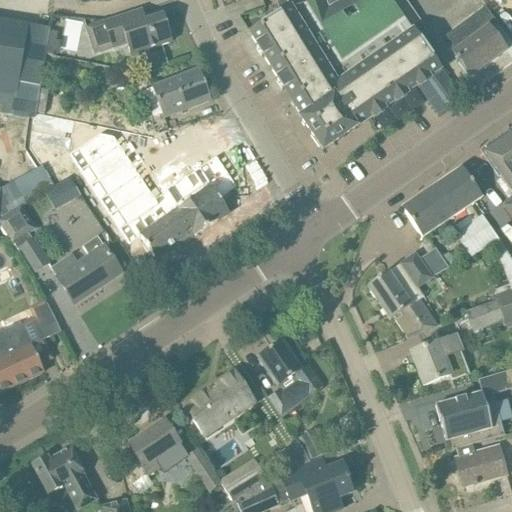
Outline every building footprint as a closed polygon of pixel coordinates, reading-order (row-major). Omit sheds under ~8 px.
[(496,24),(485,8),(442,40),(470,77),(505,51),(489,29),(496,24)] [(325,65),(290,9),(249,34),(257,47),(255,48),(262,58),(263,57),(277,80),(275,81),(282,92),(284,90),(290,101),(301,119),(299,120),(318,148),(322,153),(372,119),(373,120),(384,112),(383,111),(394,103),(395,105),(407,97),(406,95),(417,87),(418,89),(429,81),(428,79),(440,71),(413,32),(343,81),(344,83),(338,87),(331,76),(325,65)] [(144,22),(141,10),(129,13),(124,15),(103,22),(90,27),(94,39),(107,35),(108,38),(123,33),(132,59),(149,54),(148,50),(171,43),(162,16),(144,22)] [(0,115),(11,117),(33,120),(33,115),(35,115),(45,56),(48,32),(49,29),(46,28),(28,26),(0,21),(0,115)] [(48,32),(45,56),(53,57),(57,34),(48,32)] [(210,101),(199,70),(180,78),(152,88),(163,119),(192,108),(210,101)] [(108,130),(142,137),(146,122),(111,114),(108,130)] [(33,120),(32,126),(41,128),(43,117),(35,115),(33,115),(33,120)] [(43,117),(41,128),(51,130),(53,119),(43,117)] [(53,119),(51,130),(61,132),(64,121),(53,119)] [(64,121),(61,132),(71,134),(74,123),(64,121)] [(32,133),(30,143),(39,145),(41,134),(32,132),(32,133)] [(511,133),(483,154),(511,194),(511,201),(503,207),(511,219),(511,289),(511,290),(511,291),(511,133)] [(41,134),(39,145),(49,147),(51,136),(41,134)] [(51,136),(49,147),(58,149),(61,138),(51,136)] [(99,136),(68,156),(129,246),(141,239),(156,260),(194,235),(195,237),(217,222),(217,221),(229,214),(219,200),(237,188),(216,157),(187,177),(186,176),(164,191),(165,193),(154,200),(113,138),(99,136)] [(61,138),(58,149),(68,151),(70,140),(61,138)] [(431,189),(401,209),(422,240),(452,219),(465,210),(470,207),(481,199),(461,169),(431,189)] [(69,179),(43,193),(54,212),(81,196),(78,193),(69,179)] [(29,234),(35,230),(21,207),(3,218),(0,219),(0,222),(18,251),(19,251),(34,275),(50,265),(34,239),(33,240),(29,234)] [(97,238),(82,248),(88,257),(56,279),(74,305),(102,287),(99,284),(118,272),(120,275),(121,274),(119,272),(125,267),(117,254),(110,259),(97,238)] [(435,250),(418,261),(430,280),(448,269),(435,250)] [(415,256),(400,265),(417,289),(430,280),(418,261),(415,256)] [(387,274),(367,288),(390,321),(393,319),(407,340),(436,328),(418,301),(423,298),(417,289),(400,265),(388,273),(387,274)] [(467,315),(466,316),(473,334),(503,323),(504,327),(511,324),(511,297),(492,306),(467,315)] [(55,322),(44,327),(49,339),(60,333),(55,322)] [(19,325),(0,333),(0,394),(43,374),(42,373),(19,325)] [(429,348),(410,355),(423,387),(442,380),(449,377),(450,381),(468,375),(459,352),(460,351),(455,338),(438,345),(438,344),(429,348)] [(300,371),(281,343),(258,359),(279,391),(268,399),(281,418),(310,398),(309,396),(320,389),(305,367),(300,371)] [(252,403),(233,375),(184,408),(202,436),(252,403)] [(445,443),(449,442),(452,451),(504,437),(494,404),(485,407),(481,394),(435,407),(445,443)] [(175,438),(164,421),(128,445),(139,462),(149,476),(168,463),(163,455),(180,444),(175,438)] [(316,428),(298,438),(310,462),(328,452),(316,428)] [(282,455),(292,473),(310,465),(299,445),(282,455)] [(506,475),(498,449),(455,461),(462,488),(473,484),(474,486),(477,485),(476,484),(506,475)] [(79,467),(69,450),(48,461),(46,458),(31,466),(48,496),(63,488),(62,487),(69,483),(72,488),(66,491),(77,511),(96,501),(82,476),(83,476),(79,467)] [(211,471),(198,450),(185,458),(209,494),(221,486),(211,471)] [(292,473),(280,478),(257,490),(236,501),(240,511),(265,511),(290,501),(290,502),(306,496),(312,511),(336,511),(341,510),(337,500),(352,494),(347,482),(348,481),(341,464),(325,471),(321,461),(311,465),(310,465),(292,473)] [(129,511),(127,501),(99,508),(100,511),(129,511)]
